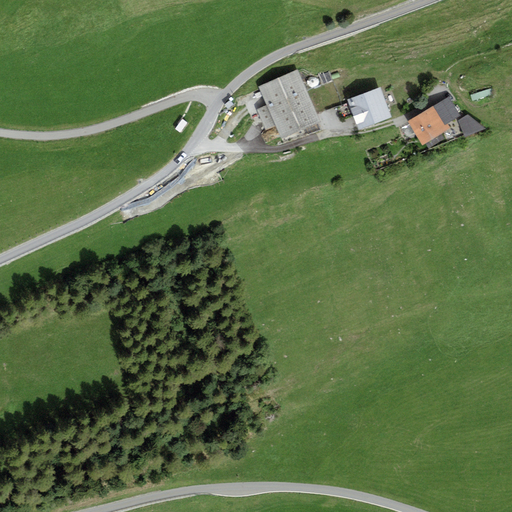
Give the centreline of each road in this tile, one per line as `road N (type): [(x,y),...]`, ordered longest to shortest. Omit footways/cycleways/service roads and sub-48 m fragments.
road 1 (unclassified): [(428,0),(276,55),(230,88),(164,173),(0,260)]
road 2 (unclassified): [(93,511),(245,486),(350,496),(403,511)]
road 3 (track): [(0,133),(84,133),(174,100),(219,102)]
